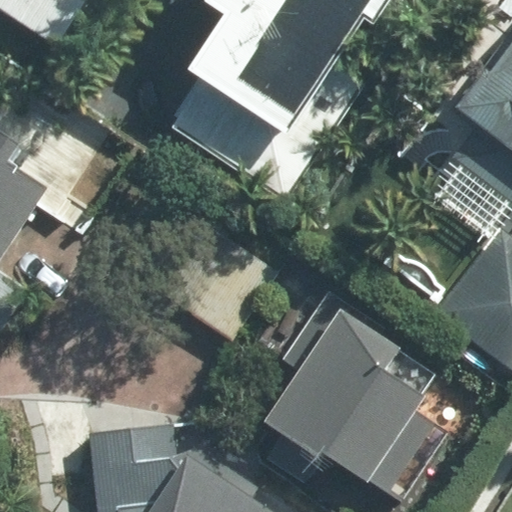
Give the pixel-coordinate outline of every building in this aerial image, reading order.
[(0,0),(0,7),(54,42),(80,0),(0,0)] [(207,0),(202,19),(218,29),(178,88),(188,94),(165,129),(285,210),(317,164),(288,145),(387,0),(207,0)] [(511,237),(511,26),(407,152),(498,227),(432,305),(511,371),(511,246),(508,243),(511,237)] [(0,106),(26,66),(0,49),(0,106)] [(26,66),(0,106),(0,370),(51,291),(22,274),(49,232),(92,259),(161,152),(26,66)] [(450,374),(339,304),(260,430),(372,499),(450,374)] [(270,511),(116,410),(47,511),(270,511)]
